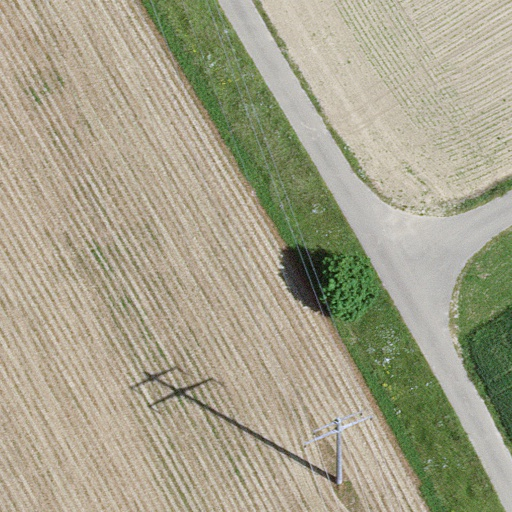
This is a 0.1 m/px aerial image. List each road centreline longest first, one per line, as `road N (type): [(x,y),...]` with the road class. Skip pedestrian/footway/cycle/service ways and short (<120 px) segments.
road 1 (track): [(404,271),(239,0)]
road 2 (track): [(511,502),(404,271)]
road 3 (track): [(404,271),(511,208)]
